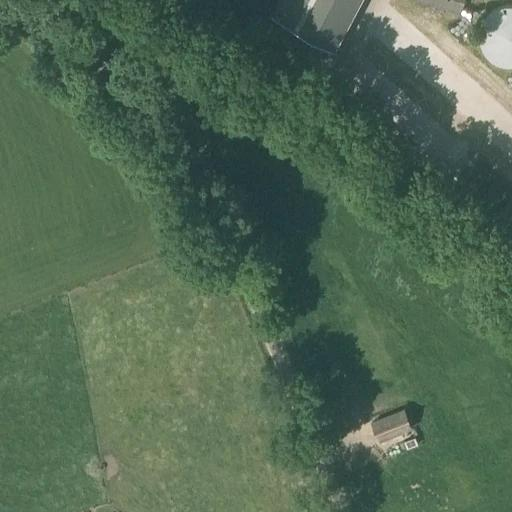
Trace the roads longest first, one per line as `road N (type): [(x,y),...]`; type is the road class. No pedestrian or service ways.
road 1 (unclassified): [(339,511),(153,8)]
road 2 (unclassified): [(511,287),(351,136),(153,8)]
